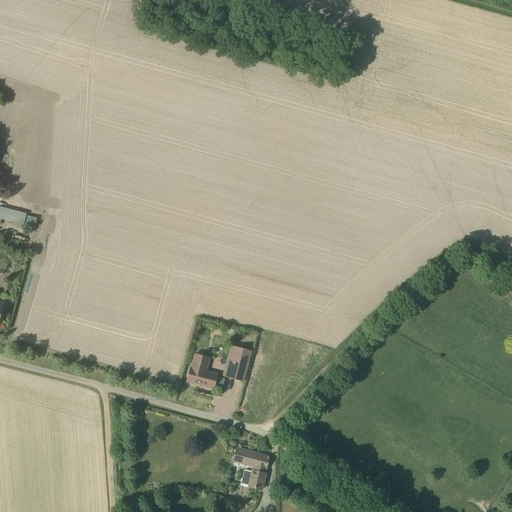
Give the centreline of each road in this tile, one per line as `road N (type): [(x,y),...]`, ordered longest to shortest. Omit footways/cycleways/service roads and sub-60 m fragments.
road 1 (track): [(259,431),(461,238),(511,262)]
road 2 (unclassified): [(259,431),(0,360)]
